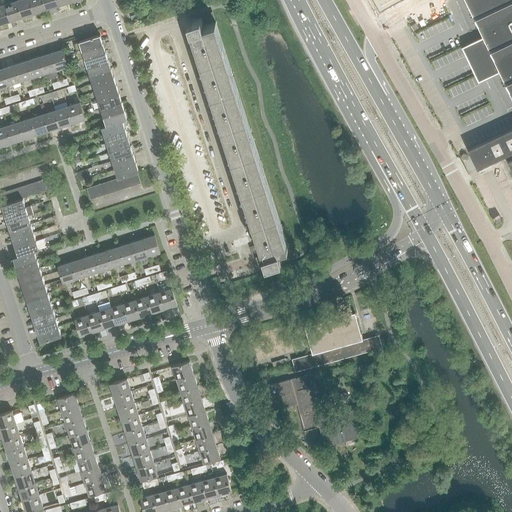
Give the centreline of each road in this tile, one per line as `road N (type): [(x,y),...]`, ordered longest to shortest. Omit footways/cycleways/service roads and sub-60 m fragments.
road 1 (residential): [(210,319),(109,7)]
road 2 (unclassified): [(511,289),(375,41)]
road 3 (tertiary): [(402,193),(394,230),(383,240),(286,293),(210,319)]
road 4 (trunk): [(297,0),(402,193)]
road 5 (tertiary): [(314,478),(241,405),(213,328)]
road 6 (tertiary): [(213,328),(327,289),(383,259)]
road 7 (trunk): [(440,261),(511,401)]
road 8 (trunk): [(511,341),(439,204)]
road 9 (tertiary): [(31,374),(160,339)]
road 10 (trunk): [(387,113),(323,0)]
